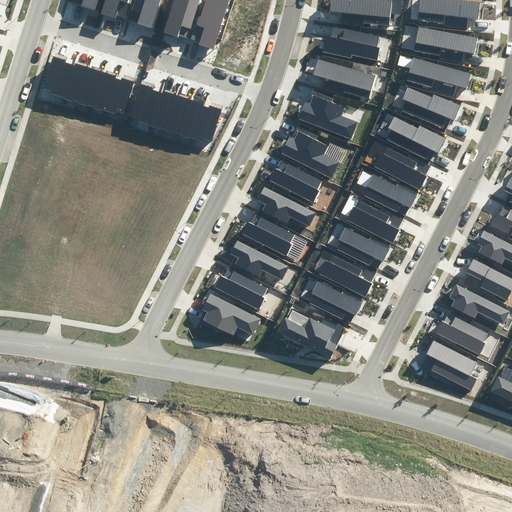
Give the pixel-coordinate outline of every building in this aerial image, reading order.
[(82,0),(80,6),(95,11),(99,0),(82,0)] [(127,0),(104,0),(100,14),(115,18),(120,1),(127,3),(127,0)] [(134,0),(131,11),(140,14),(137,23),(151,27),(159,0),(134,0)] [(174,0),(164,32),(177,37),(180,25),(190,29),(199,0),(174,0)] [(228,0),(205,0),(198,25),(204,27),(199,45),(214,49),(228,0)] [(353,21),(389,25),(390,16),(391,17),(393,0),(332,0),(331,11),(353,14),(353,21)] [(483,0),(422,0),(421,21),(459,24),(460,17),(482,19),(484,0),(483,0)] [(382,43),(384,35),(336,25),(335,31),(324,29),(321,48),(380,60),(384,43),(382,43)] [(420,26),(415,52),(453,58),(455,51),(477,55),(480,37),(420,26)] [(416,54),(409,79),(446,90),(448,82),(470,88),(475,70),(416,54)] [(65,60),(53,56),(43,88),(50,91),(50,94),(64,98),(75,65),(65,62),(65,60)] [(334,88),(369,98),(371,90),(373,90),(378,73),(319,58),(314,75),(336,81),(334,88)] [(78,103),(89,68),(75,63),(75,65),(64,98),(78,103)] [(103,72),(89,68),(78,103),(92,107),(103,72)] [(116,76),(103,72),(92,107),(105,111),(115,78),(116,76)] [(121,80),(115,78),(105,111),(116,114),(117,112),(123,114),(134,82),(122,78),(121,80)] [(152,88),(139,84),(129,117),(138,119),(137,122),(152,126),(162,93),(152,90),(152,88)] [(409,102),(406,109),(445,123),(448,113),(458,117),(463,102),(436,92),(434,96),(410,87),(405,101),(409,102)] [(163,91),(162,93),(152,126),(166,130),(177,95),(163,91)] [(347,108),(313,94),(310,101),(308,101),(302,117),(353,138),(360,121),(344,115),(347,108)] [(190,99),(177,95),(166,130),(179,134),(190,99)] [(205,104),(190,99),(179,134),(194,139),(204,106),(205,104)] [(209,108),(204,106),(194,139),(203,142),(204,139),(212,141),(222,109),(209,105),(209,108)] [(394,129),(390,135),(426,155),(431,145),(440,150),(448,137),(422,123),(420,126),(397,114),(390,127),(394,129)] [(331,146),(299,129),(295,137),(293,136),(285,151),(334,176),(343,160),(328,152),(331,146)] [(422,163),(391,148),(388,154),(385,153),(379,166),(422,187),(427,177),(418,172),(422,163)] [(279,166),(272,179),(317,201),(323,188),(320,186),(323,179),(286,160),(282,168),(279,166)] [(372,187),(369,193),(400,208),(404,199),(414,204),(419,193),(376,172),(369,185),(372,187)] [(270,202),(266,209),(289,220),(292,215),(312,225),(319,211),(266,186),(261,197),(270,202)] [(394,215),(363,199),(359,206),(357,205),(350,218),(394,239),(399,228),(389,224),(394,215)] [(511,206),(507,204),(503,212),(500,211),(494,223),(511,232),(511,206)] [(252,218),(246,231),(290,253),(297,239),(293,238),(297,231),(259,212),(255,219),(252,218)] [(342,242),(339,249),(370,264),(374,255),(384,260),(389,249),(346,228),(339,241),(342,242)] [(483,243),(480,250),(503,261),(506,256),(511,258),(511,242),(485,228),(478,241),(483,243)] [(242,255),(239,262),(262,273),(264,268),(284,278),(291,264),(239,239),(233,250),(242,255)] [(367,268),(336,253),(332,260),(330,258),(323,271),(366,293),(372,282),(362,277),(367,268)] [(471,271),(467,279),(497,294),(498,292),(508,298),(511,290),(511,275),(475,257),(468,269),(471,271)] [(224,272),(217,285),(262,307),(269,294),(265,292),(269,285),(231,266),(227,274),(224,272)] [(317,292),(313,299),(343,315),(348,306),(358,311),(363,301),(321,278),(314,291),(317,292)] [(456,296),(453,303),(476,315),(479,309),(506,323),(511,310),(511,309),(458,282),(452,294),(456,296)] [(207,309),(204,316),(237,332),(240,325),(255,332),(263,315),(213,292),(205,308),(207,309)] [(448,308),(437,329),(482,352),(488,340),(485,338),(490,329),(448,308)] [(287,312),(278,329),(333,357),(340,344),(330,339),(336,326),(311,313),(307,322),(287,312)] [(435,337),(420,365),(446,379),(448,375),(472,387),(478,375),(471,372),(478,360),(435,337)] [(511,379),(498,372),(491,386),(511,396),(511,379)]
